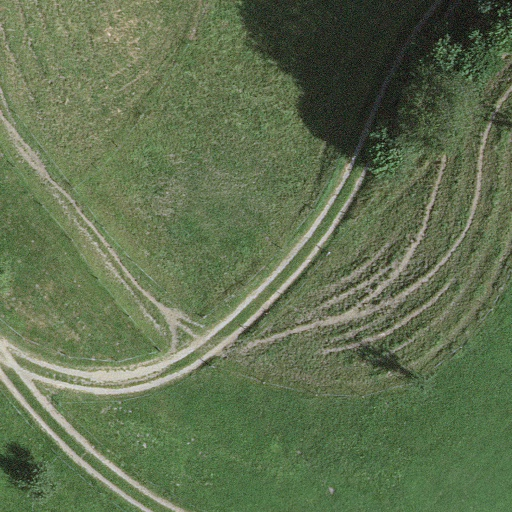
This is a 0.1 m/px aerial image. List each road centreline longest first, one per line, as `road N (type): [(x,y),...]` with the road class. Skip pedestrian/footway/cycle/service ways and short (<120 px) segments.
road 1 (track): [(442,0),(385,90),(363,160),(309,250),(208,349),(168,373),(105,385),(0,355)]
road 2 (track): [(1,357),(34,404),(91,460),(164,511)]
